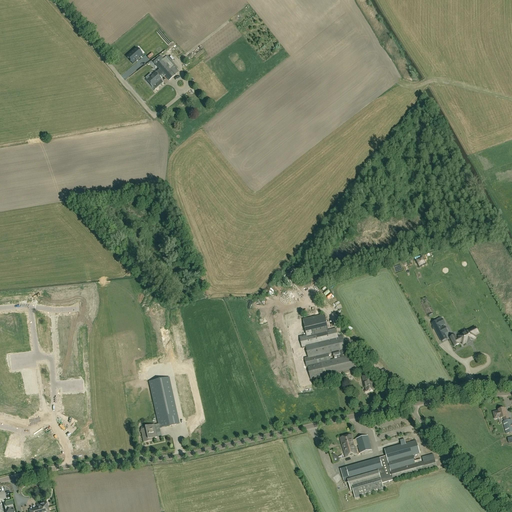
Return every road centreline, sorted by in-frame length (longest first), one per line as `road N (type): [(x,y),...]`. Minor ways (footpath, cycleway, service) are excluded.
road 1 (tertiary): [(69,467),(202,453),(408,405)]
road 2 (unclassified): [(155,117),(52,0)]
road 3 (unclassified): [(497,511),(408,405)]
road 4 (residential): [(54,419),(48,361),(38,358),(29,306)]
